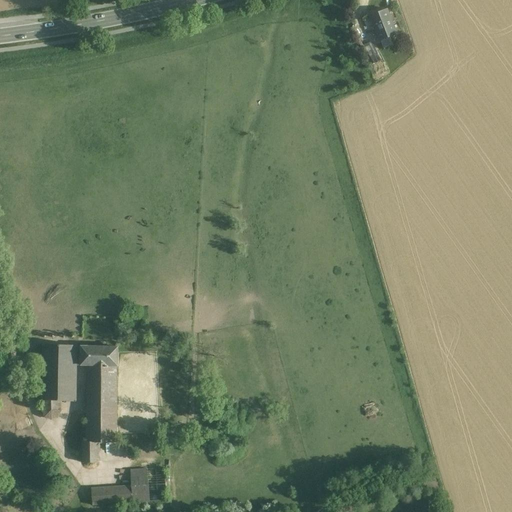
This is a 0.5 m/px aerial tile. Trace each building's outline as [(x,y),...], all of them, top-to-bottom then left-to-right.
[(387,9),(369,16),(379,42),(397,35),(387,9)] [(77,347),(43,346),(41,402),(61,402),(76,403),(77,367),(77,359),(77,347)] [(117,348),(81,348),(81,359),(77,359),(77,367),(87,367),(117,367),(117,348)] [(117,367),(87,367),(87,442),(87,443),(99,443),(116,443),(117,367)] [(61,402),(41,402),(41,411),(45,417),(52,419),(58,416),(61,411),(61,402)] [(99,443),(87,443),(87,442),(83,442),(83,463),(99,464),(99,443)] [(166,469),(132,471),(133,487),(134,504),(168,502),(166,469)] [(133,487),(92,490),(93,507),(134,504),(133,487)]
